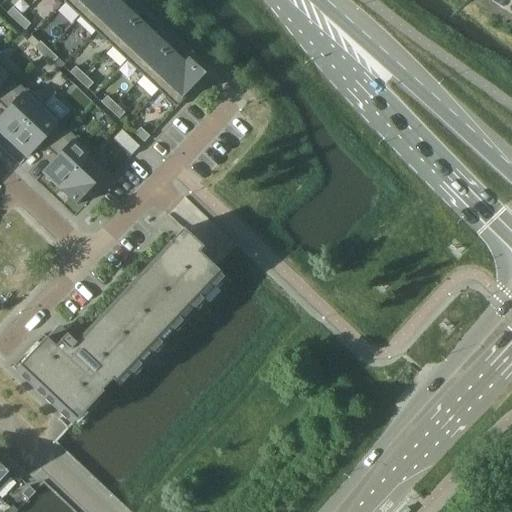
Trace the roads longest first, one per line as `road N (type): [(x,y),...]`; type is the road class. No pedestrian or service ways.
road 1 (secondary): [(283,0),(511,242)]
road 2 (tertiary): [(511,295),(324,511)]
road 3 (secondary): [(511,178),(315,0)]
road 4 (tertiary): [(362,511),(511,354)]
road 5 (residential): [(229,105),(91,256)]
road 6 (residential): [(91,256),(0,354)]
road 7 (residential): [(0,170),(91,256)]
